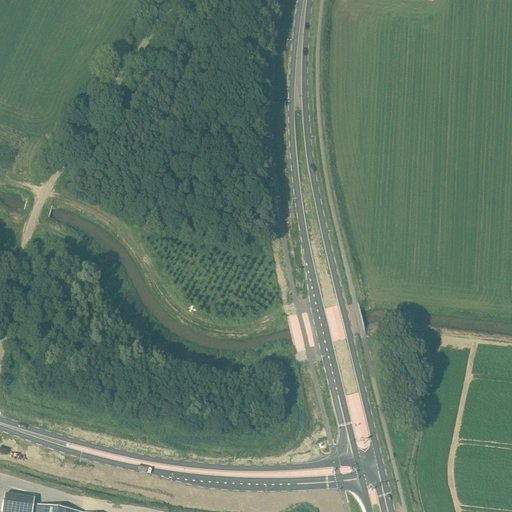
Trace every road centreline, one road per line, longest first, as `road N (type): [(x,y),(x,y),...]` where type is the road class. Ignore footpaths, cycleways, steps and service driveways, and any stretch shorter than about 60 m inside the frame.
road 1 (primary): [(380,464),(309,153),(305,0)]
road 2 (primary): [(303,0),(291,89),(294,161),(317,315),(356,458)]
road 3 (unclassified): [(0,358),(35,213),(177,0)]
road 4 (primary): [(54,440),(68,450),(200,479),(361,478)]
road 5 (primary): [(356,458),(228,468),(54,440)]
